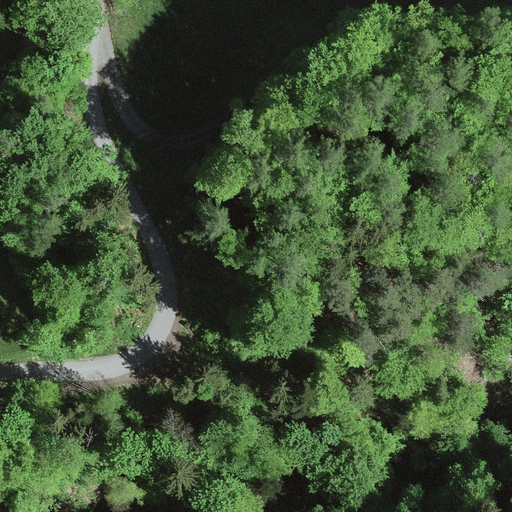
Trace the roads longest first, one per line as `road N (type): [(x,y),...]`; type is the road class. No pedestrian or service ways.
road 1 (unclassified): [(88,0),(88,101),(164,261),(167,316),(131,360),(96,370),(0,372)]
road 2 (track): [(212,121),(270,77),(316,56),(511,26)]
road 3 (track): [(91,16),(120,102),(141,127),(169,139),(212,121)]
road 4 (track): [(171,290),(179,199),(212,121)]
